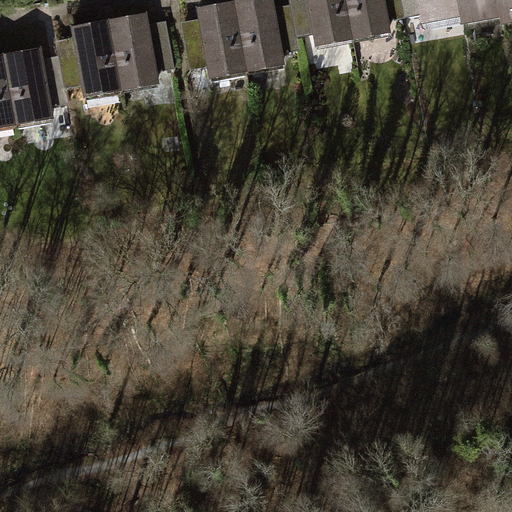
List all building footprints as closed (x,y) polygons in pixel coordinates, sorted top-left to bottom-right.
[(273,0),(244,0),(234,2),(247,73),(286,66),(283,52),(299,49),(297,37),(291,6),(275,9),(273,0)] [(345,0),(290,0),(291,6),(297,37),(313,34),(315,47),(353,41),(345,0)] [(345,0),(353,41),(392,34),(389,20),(406,17),(402,0),(345,0)] [(402,0),(406,17),(406,18),(420,16),(421,25),(461,18),(458,0),(402,0)] [(458,0),(461,18),(463,26),(505,19),(501,0),(458,0)] [(511,0),(501,0),(505,19),(506,26),(511,24),(511,0)] [(234,2),(195,9),(197,20),(182,23),(191,70),(206,67),(209,80),(247,73),(234,2)] [(148,14),(109,21),(122,93),(161,86),(158,71),(174,69),(165,22),(150,25),(148,14)] [(109,21),(69,28),(71,40),(56,42),(58,56),(64,89),(81,86),(83,100),(122,93),(109,21)] [(40,50),(1,56),(14,128),(54,121),(52,106),(66,103),(64,89),(58,56),(42,59),(40,50)] [(1,56),(0,56),(0,129),(14,128),(1,56)]
